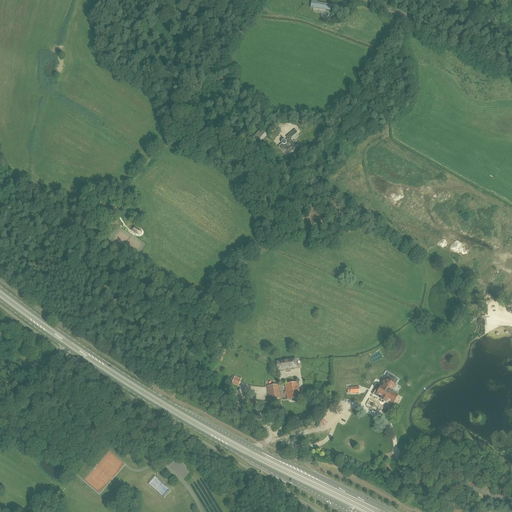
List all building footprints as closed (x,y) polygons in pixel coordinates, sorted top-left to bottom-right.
[(311,0),(310,6),(330,9),(331,3),(319,1),(319,2),(317,1),(316,0),(311,0)] [(284,140),(283,140),(281,141),(281,143),(282,144),(279,146),(279,147),(286,156),(294,150),(294,149),(294,148),(299,144),(296,141),(295,141),(293,142),(291,139),(291,138),(291,137),(297,132),(295,130),(286,137),(288,139),(286,141),(285,140),(284,140)] [(265,148),(262,150),(269,156),(271,154),(265,148)] [(139,229),(133,225),(131,230),(136,234),(139,229)] [(295,359),(277,362),(278,370),(296,367),(295,359)] [(377,390),(376,390),(373,395),(380,399),(380,400),(381,400),(381,401),(381,402),(382,403),(383,403),(384,403),(384,402),(385,403),(387,401),(393,404),(398,394),(393,391),(396,385),(391,382),(394,377),(388,374),(384,381),(382,380),(379,386),(380,386),(377,390)] [(240,381),(234,378),(231,384),(238,386),(240,381)] [(293,383),(289,384),(285,384),(286,391),(284,392),(285,395),(287,395),(287,396),(287,400),(300,398),(300,394),(298,382),(293,383)] [(269,400),(280,398),(278,385),(267,386),(268,393),(269,393),(269,395),(268,395),(269,400)] [(264,402),(254,400),(252,407),(263,409),(264,402)]
